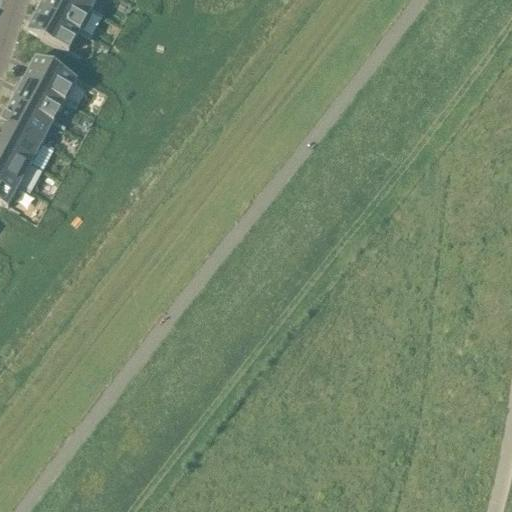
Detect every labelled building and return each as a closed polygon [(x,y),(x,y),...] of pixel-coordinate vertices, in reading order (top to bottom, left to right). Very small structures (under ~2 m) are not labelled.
[(65,0),(44,0),(38,13),(80,36),(92,14),(65,0)] [(65,0),(92,14),(99,0),(65,0)] [(38,13),(26,35),(69,58),(80,36),(38,13)] [(35,60),(24,82),(66,105),(77,83),(35,60)] [(24,82),(12,103),(54,126),(66,105),(24,82)] [(12,103),(0,125),(43,148),(54,126),(12,103)] [(0,125),(0,152),(31,169),(42,175),(53,153),(43,148),(0,125)] [(0,152),(0,180),(20,191),(31,169),(0,152)] [(0,180),(0,207),(8,212),(20,191),(0,180)]
